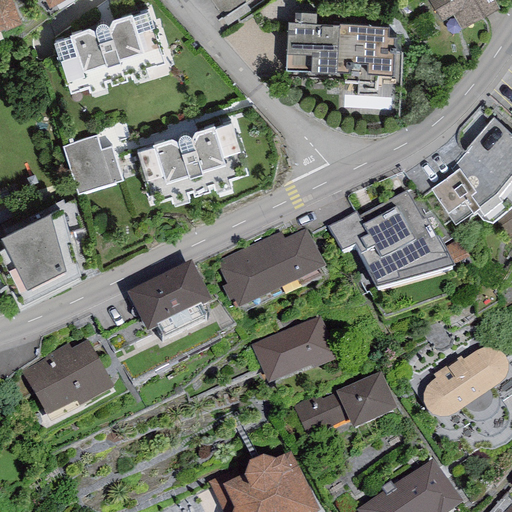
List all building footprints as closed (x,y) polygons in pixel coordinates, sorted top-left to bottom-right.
[(0,0),(0,31),(4,30),(4,31),(21,25),(11,0),(0,0)] [(511,0),(435,0),(462,44),(511,13),(511,0)] [(70,36),(54,41),(58,55),(56,56),(66,85),(68,84),(72,94),(88,88),(89,93),(107,87),(105,82),(109,80),(111,86),(127,80),(126,76),(130,75),(132,79),(149,73),(148,69),(165,64),(162,54),(164,54),(155,25),(153,26),(148,12),(132,17),(131,13),(70,34),(70,36)] [(316,13),(294,12),(293,23),(287,22),(285,71),(307,72),(306,78),(344,80),(344,82),(372,83),(372,73),(392,74),(392,54),(388,53),(389,27),(339,24),(339,25),(316,24),(316,13)] [(459,167),(431,188),(445,209),(444,210),(455,224),(476,211),(482,220),(493,223),(497,218),(511,206),(511,136),(492,118),(454,162),(459,167)] [(153,148),(136,153),(141,167),(139,168),(148,197),(151,196),(154,205),(170,200),(172,205),(189,199),(188,194),(192,192),(194,197),(210,192),(209,188),(213,187),(214,191),(232,185),(231,181),(248,176),(244,166),(247,165),(237,137),(235,137),(231,123),(215,129),(214,125),(152,145),(153,148)] [(79,192),(126,184),(119,146),(105,148),(103,136),(70,142),(79,192)] [(411,197),(345,240),(382,297),(449,254),(411,197)] [(511,206),(497,218),(511,244),(511,243),(511,206)] [(71,218),(15,242),(42,305),(98,280),(71,218)] [(318,239),(231,278),(251,321),(337,282),(318,239)] [(203,277),(139,307),(156,342),(220,313),(203,277)] [(320,320),(250,348),(268,392),(311,375),(312,378),(339,368),(320,320)] [(38,379),(59,423),(118,395),(96,351),(38,379)] [(476,355),(451,370),(449,367),(432,378),(435,383),(432,384),(429,387),(426,390),(424,395),(423,402),(423,408),(428,418),(431,421),(434,424),(439,425),(444,425),(448,425),(453,423),(457,421),(500,390),(504,386),(506,382),(507,378),(508,372),(506,366),(504,361),(500,357),(494,353),(488,352),(483,351),(476,355)] [(319,396),(292,408),(307,442),(347,426),(352,438),(397,419),(380,379),(339,396),(339,395),(322,402),(319,396)] [(247,468),(209,486),(220,511),(315,511),(290,461),(268,472),(263,469),(250,475),(247,468)] [(382,498),(361,511),(462,511),(463,511),(432,465),(392,491),(390,487),(380,494),(382,498)]
